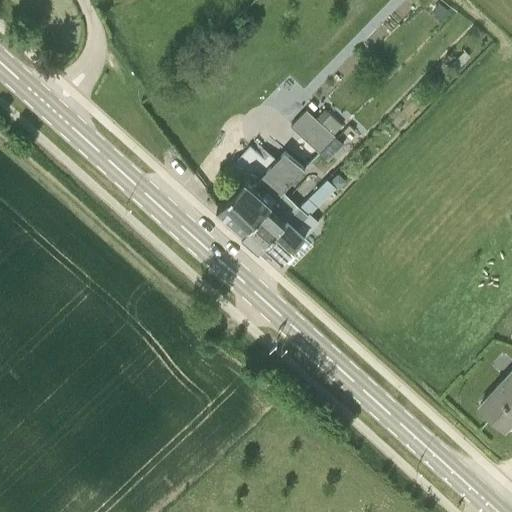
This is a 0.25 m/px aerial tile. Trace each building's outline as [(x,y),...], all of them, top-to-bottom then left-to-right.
[(291,124),(320,152),(337,136),(334,133),(344,124),(325,107),(317,117),(308,108),(291,124)] [(337,136),(320,152),(328,160),(344,143),(337,136)] [(285,188),(286,189),(305,169),(288,152),(257,185),(246,174),(217,207),(243,230),(243,231),(285,188)] [(327,178),(301,204),(260,246),(265,250),(271,249),(273,248),(283,257),(297,243),(320,220),(312,210),(336,186),(327,178)] [(285,188),(243,231),(244,232),(245,231),(248,233),(247,234),(260,246),(301,204),(286,189),(285,188)] [(506,427),(511,420),(511,369),(480,403),(506,427)]
